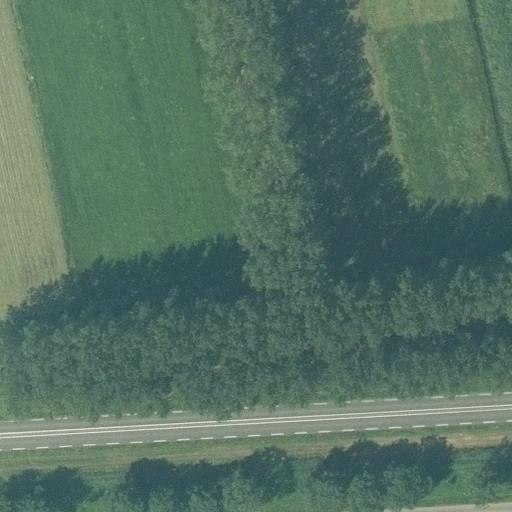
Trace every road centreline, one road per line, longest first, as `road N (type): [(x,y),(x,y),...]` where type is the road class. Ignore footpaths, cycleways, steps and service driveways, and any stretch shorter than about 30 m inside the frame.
road 1 (primary): [(0,437),(511,409)]
road 2 (track): [(230,0),(298,330)]
